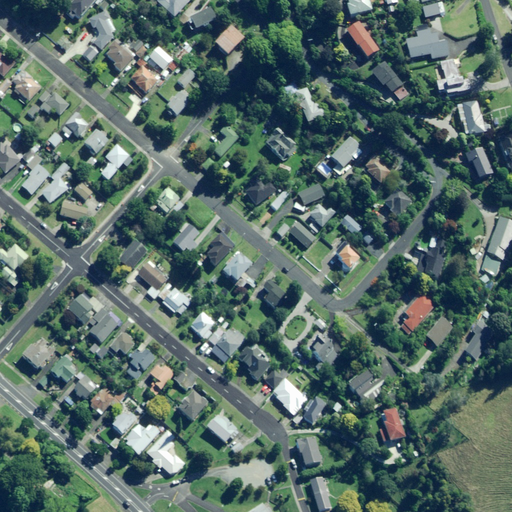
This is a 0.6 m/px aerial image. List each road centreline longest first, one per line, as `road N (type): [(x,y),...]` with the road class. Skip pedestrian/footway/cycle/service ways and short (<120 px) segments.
road 1 (residential): [(166,161),(325,300),(342,305),(406,237),(438,180)]
road 2 (residential): [(273,430),(77,263)]
road 3 (residential): [(275,19),(333,78),(424,147),(438,180)]
road 4 (residential): [(438,180),(274,32)]
road 5 (residential): [(0,17),(166,161)]
road 6 (unknown): [(436,185),(424,213),(357,292),(334,303),(375,341)]
road 7 (trunk): [(141,511),(0,384)]
road 8 (residential): [(274,32),(166,161)]
road 9 (residential): [(166,161),(77,263)]
